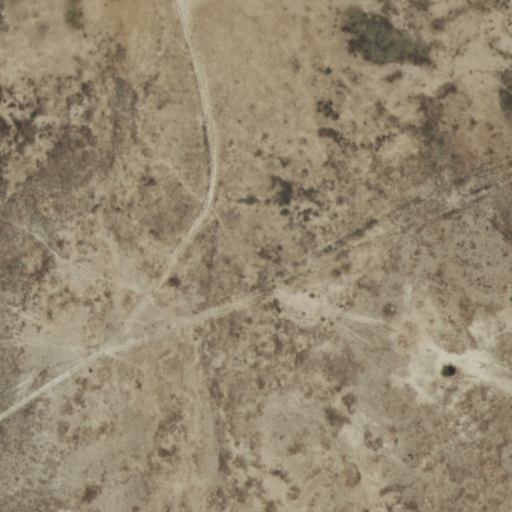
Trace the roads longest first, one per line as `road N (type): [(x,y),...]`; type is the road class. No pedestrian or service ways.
road 1 (residential): [(0,434),(153,347),(245,337),(511,200)]
road 2 (residential): [(280,0),(256,190),(153,347)]
